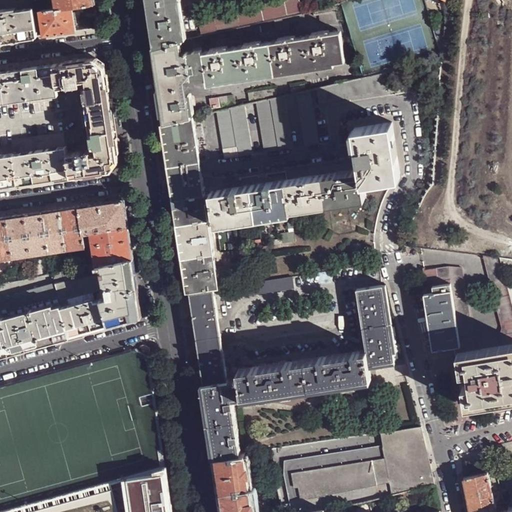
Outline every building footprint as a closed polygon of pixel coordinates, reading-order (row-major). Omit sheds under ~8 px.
[(149,0),(149,1),(151,10),(152,16),(154,32),(155,34),(163,32),(157,0),(149,0)] [(157,0),(163,32),(155,34),(156,43),(181,38),(184,38),(177,0),(157,0)] [(267,0),(198,15),(202,32),(304,10),(299,0),(267,0)] [(70,31),(78,30),(74,4),(63,6),(41,9),(46,34),(70,31)] [(32,36),(28,8),(18,9),(17,7),(0,8),(0,41),(10,39),(32,36)] [(28,8),(32,36),(40,35),(36,10),(35,7),(28,8)] [(336,19),(335,10),(319,13),(321,22),(336,19)] [(275,18),(277,28),(305,24),(303,12),(275,18)] [(231,28),(232,36),(261,31),(259,22),(231,28)] [(342,60),(338,30),(324,32),(318,33),(290,37),(284,38),(256,42),(250,43),(223,48),(217,48),(203,51),(206,74),(208,81),(342,60)] [(199,35),(200,41),(213,39),(212,32),(199,35)] [(183,51),(181,38),(156,43),(154,44),(157,63),(159,75),(177,72),(178,75),(187,73),(183,51)] [(193,77),(206,74),(203,51),(202,48),(183,51),(187,73),(187,76),(192,75),(193,77)] [(82,88),(102,62),(97,57),(75,60),(56,63),(59,87),(70,86),(71,86),(79,86),(79,85),(82,85),(82,88)] [(102,62),(82,88),(86,88),(86,91),(85,91),(87,99),(88,99),(89,108),(89,111),(113,108),(107,65),(102,62)] [(0,104),(61,96),(59,87),(56,63),(27,67),(0,71),(0,104)] [(319,86),(321,101),(387,86),(385,71),(356,78),(319,86)] [(181,94),(190,92),(187,76),(187,73),(178,75),(177,72),(159,75),(163,100),(181,96),(181,94)] [(292,85),(293,92),(298,91),(307,89),(305,84),(292,85)] [(250,92),(251,102),(258,101),(278,96),(277,88),(250,92)] [(307,144),(320,142),(314,103),(312,88),(307,89),(298,91),(307,144)] [(166,122),(194,116),(191,100),(195,100),(193,93),(190,93),(190,92),(181,94),(181,96),(163,100),(164,106),(166,122)] [(62,109),(81,107),(79,94),(61,96),(62,109)] [(237,106),(235,94),(220,97),(222,109),(237,106)] [(266,150),(293,146),(285,94),(278,96),(258,101),(266,150)] [(61,96),(0,104),(0,153),(67,144),(65,130),(62,109),(61,96)] [(220,97),(211,99),(212,111),(218,110),(222,109),(220,97)] [(218,110),(225,148),(240,146),(241,154),(253,152),(245,104),(237,106),(222,109),(218,110)] [(113,113),(113,108),(89,111),(82,112),(82,117),(113,113)] [(113,113),(82,117),(83,122),(90,121),(114,117),(113,113)] [(172,163),(203,160),(195,116),(194,116),(166,122),(167,129),(171,152),(172,163)] [(114,117),(90,121),(91,124),(92,133),(91,133),(92,141),(93,141),(94,144),(91,145),(116,164),(120,158),(114,117)] [(392,120),(355,126),(358,143),(361,167),(363,178),(401,172),(392,120)] [(67,144),(86,141),(84,127),(65,130),(67,144)] [(0,153),(0,186),(36,181),(35,173),(46,172),(47,180),(72,175),(69,151),(67,144),(0,153)] [(116,164),(91,145),(91,148),(88,149),(88,148),(80,149),(80,150),(69,151),(72,175),(90,173),(113,169),(116,164)] [(241,154),(240,146),(225,148),(226,156),(241,154)] [(175,182),(177,198),(207,193),(207,192),(204,171),(203,160),(172,163),(174,175),(175,182)] [(329,203),(366,197),(363,178),(361,167),(343,170),(325,173),(329,203)] [(35,173),(36,181),(41,181),(47,180),(46,172),(35,173)] [(291,208),(329,203),(325,173),(306,176),(287,179),(291,208)] [(253,184),(258,213),(291,208),(287,179),(270,181),(253,184)] [(258,213),(253,184),(233,187),(212,190),(212,191),(213,200),(215,213),(213,214),(213,217),(216,217),(216,219),(258,213)] [(181,223),(209,219),(207,207),(204,208),(204,202),(208,201),(211,200),(209,192),(207,192),(207,193),(177,198),(180,212),(181,223)] [(82,205),(86,232),(94,231),(93,230),(131,225),(126,199),(104,202),(82,205)] [(69,248),(87,245),(86,232),(82,205),(71,207),(64,208),(69,248)] [(53,210),(45,211),(51,250),(69,248),(64,208),(53,210)] [(33,253),(51,250),(45,211),(35,212),(27,213),(33,253)] [(16,215),(9,216),(15,256),(33,253),(27,213),(16,215)] [(0,217),(0,257),(3,258),(15,256),(9,216),(0,217)] [(184,240),(186,256),(215,252),(209,219),(181,223),(184,240)] [(135,256),(131,225),(93,230),(94,231),(98,264),(101,264),(135,256)] [(189,275),(191,291),(217,287),(220,287),(215,252),(186,256),(189,275)] [(459,352),(511,345),(511,295),(509,284),(509,281),(502,257),(487,255),(504,326),(502,334),(480,337),(474,333),(464,267),(450,265),(453,281),(454,288),(461,343),(458,344),(459,352)] [(145,315),(135,256),(101,264),(106,295),(110,324),(145,315)] [(97,275),(58,283),(60,291),(64,307),(106,295),(101,264),(98,264),(95,265),(97,275)] [(58,283),(97,275),(95,265),(91,266),(73,270),(62,272),(55,273),(58,283)] [(453,281),(450,265),(426,269),(429,284),(453,281)] [(295,288),(293,276),(248,283),(249,292),(257,291),(257,293),(295,288)] [(454,288),(453,281),(429,284),(427,285),(428,291),(454,288)] [(237,294),(246,293),(244,283),(236,285),(237,294)] [(384,286),(358,289),(361,303),(366,335),(368,350),(369,350),(371,365),(396,361),(384,286)] [(234,397),(231,379),(225,339),(223,327),(217,287),(191,291),(192,300),(195,316),(196,327),(197,331),(198,338),(199,343),(201,361),(203,371),(208,401),(210,415),(214,444),(216,457),(242,453),(234,397)] [(458,344),(461,343),(454,288),(428,291),(437,347),(458,344)] [(42,343),(41,342),(71,333),(64,307),(60,291),(0,308),(0,342),(3,353),(12,350),(12,352),(42,343)] [(110,324),(106,295),(64,307),(71,333),(72,335),(110,324)] [(141,346),(140,348),(148,354),(150,351),(149,348),(145,345),(141,346)] [(511,345),(459,352),(465,402),(511,394),(511,345)] [(0,511),(171,471),(154,360),(136,348),(0,385),(0,511)] [(234,397),(373,376),(371,365),(369,350),(368,350),(357,351),(323,357),(290,362),(257,367),(241,369),(241,371),(238,371),(239,378),(231,379),(234,397)] [(430,454),(423,427),(422,426),(381,433),(383,446),(283,462),(292,511),(310,511),(313,511),(316,511),(326,509),(326,511),(329,511),(344,508),(354,505),(371,501),(391,496),(409,492),(417,490),(436,485),(430,457),(430,454)] [(221,492),(253,487),(251,473),(250,466),(248,453),(242,453),(216,457),(218,473),(220,485),(225,485),(226,488),(221,489),(221,492)] [(175,511),(171,471),(0,511),(175,511)] [(472,511),(498,511),(489,471),(466,477),(472,511)] [(224,511),(257,511),(256,508),(255,499),(253,487),(221,492),(224,511)] [(409,492),(411,500),(419,498),(417,490),(409,492)]
